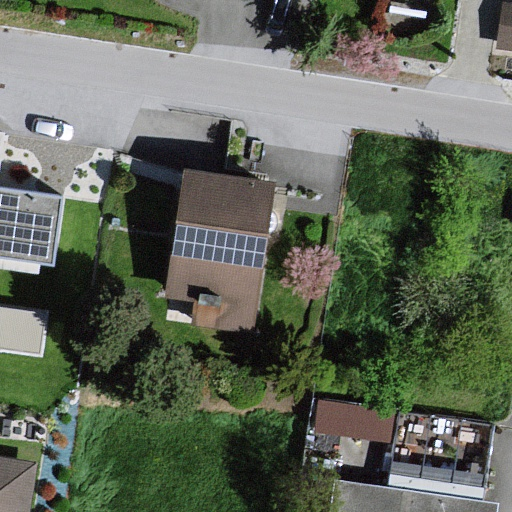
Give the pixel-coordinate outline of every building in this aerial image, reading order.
[(65,194),(0,184),(0,172),(6,135),(0,133),(0,260),(53,269),(65,194)] [(130,219),(169,223),(175,154),(136,151),(130,219)] [(280,191),(181,176),(162,308),(194,313),(190,339),(257,349),(280,191)] [(0,340),(47,342),(49,293),(0,290),(0,340)] [(318,421),(393,425),(395,392),(319,388),(318,421)] [(399,400),(398,428),(321,426),(320,463),(492,469),(494,404),(399,400)] [(21,511),(28,466),(0,462),(0,511),(21,511)] [(479,511),(330,488),(325,511),(479,511)]
